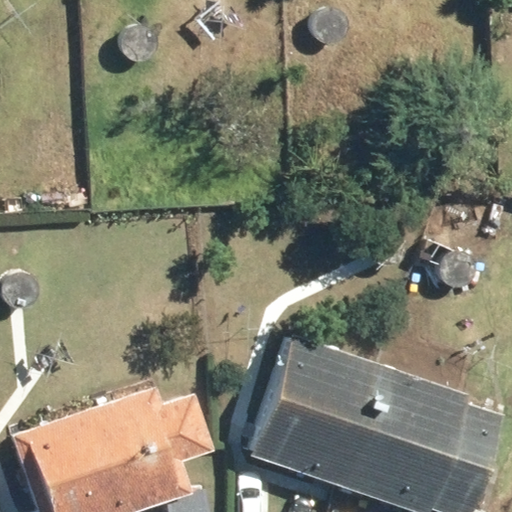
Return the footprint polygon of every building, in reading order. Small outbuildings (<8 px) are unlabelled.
[(511,0),(501,0),(501,6),(504,15),(511,22),(511,21),(511,0)] [(331,6),(322,4),(312,7),(306,14),(304,24),(307,33),(314,40),(324,42),(333,39),(340,31),(342,22),(339,12),(331,6)] [(142,25),(132,22),(123,26),(116,33),(114,42),(117,52),(124,58),(134,60),(143,57),(150,50),(152,40),(149,31),(142,25)] [(388,228),(378,226),(369,229),(362,237),(360,246),(363,256),(371,262),(380,264),(390,261),(396,254),(398,244),(395,235),(388,228)] [(460,250),(450,248),(441,251),(434,258),(432,268),(435,277),(442,284),(452,286),(461,283),(468,275),(470,266),(467,257),(460,250)] [(21,270),(11,268),(2,271),(0,273),(0,300),(3,304),(13,306),(22,303),(29,296),(31,286),(28,277),(21,270)] [(243,451),(416,511),(417,511),(420,505),(439,511),(462,511),(497,413),(456,398),(458,390),(286,330),(243,451)] [(29,511),(116,511),(184,489),(173,459),(206,447),(185,389),(153,401),(146,381),(1,432),(29,511)] [(164,511),(206,511),(203,491),(162,497),(164,511)]
